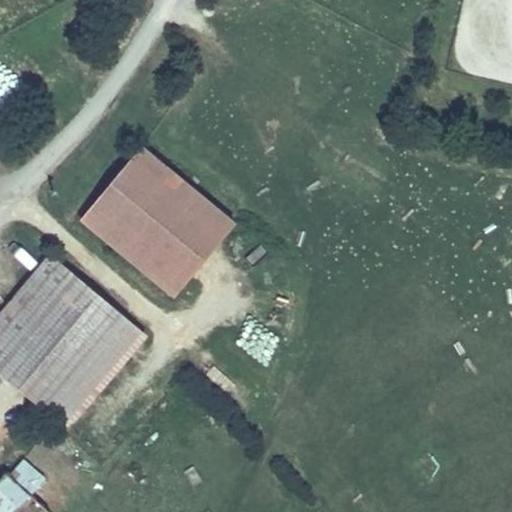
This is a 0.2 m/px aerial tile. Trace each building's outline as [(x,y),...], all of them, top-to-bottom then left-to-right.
[(147,136),(78,216),(174,295),(239,217),(147,136)] [(0,354),(52,405),(134,316),(68,254),(0,327),(0,354)] [(212,352),(197,371),(243,406),(258,386),(212,352)] [(38,487),(56,465),(35,449),(16,470),(38,487)] [(0,511),(1,511),(13,511),(22,500),(3,483),(0,486),(0,511)]
